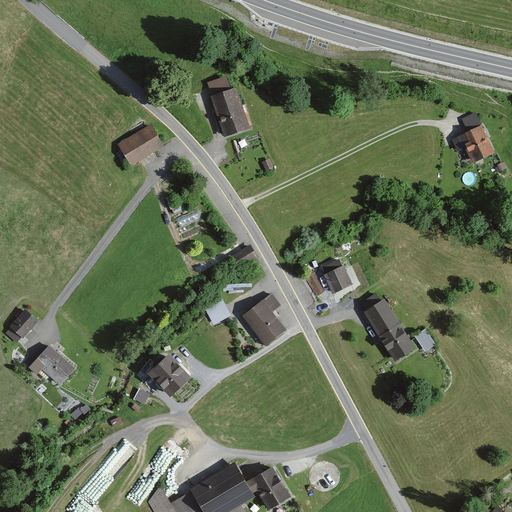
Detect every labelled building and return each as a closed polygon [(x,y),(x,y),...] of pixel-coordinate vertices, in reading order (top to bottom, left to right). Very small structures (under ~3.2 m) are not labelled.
[(227,81),(204,88),(219,134),(242,126),(227,81)] [(463,134),(453,139),(465,164),(492,151),(473,111),(455,119),(463,134)] [(146,127),(115,145),(127,166),(158,147),(146,127)] [(244,249),(228,259),(235,270),(251,260),(244,249)] [(338,260),(320,268),(331,293),(349,285),(338,260)] [(311,271),(303,279),(314,299),(323,294),(311,271)] [(370,301),(381,292),(377,288),(366,297),(370,301)] [(269,294),(236,317),(259,348),(281,332),(268,314),(278,307),(269,294)] [(232,316),(221,296),(203,305),(214,325),(232,316)] [(379,299),(360,310),(391,361),(410,350),(379,299)] [(20,311),(3,334),(17,345),(34,321),(20,311)] [(423,331),(413,337),(423,353),(433,347),(423,331)] [(48,343),(29,367),(57,388),(75,363),(48,343)] [(171,354),(150,374),(173,397),(194,377),(171,354)] [(151,393),(140,389),(135,400),(146,405),(151,393)] [(168,504),(156,486),(149,502),(155,511),(237,511),(234,507),(249,496),(228,461),(168,504)] [(267,466),(246,480),(265,510),(286,496),(267,466)] [(498,511),(503,506),(498,503),(491,511),(498,511)]
